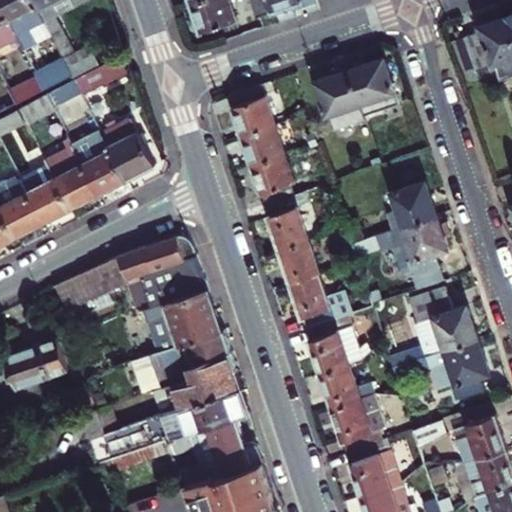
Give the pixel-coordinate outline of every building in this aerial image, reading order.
[(44,23),(32,0),(0,0),(0,6),(16,37),(23,51),(33,46),(27,32),(44,23)] [(32,0),(44,23),(63,60),(72,77),(73,80),(99,66),(89,48),(74,55),(55,18),(90,0),(32,0)] [(230,0),(196,0),(193,1),(199,19),(203,31),(237,20),(230,0)] [(271,0),(254,0),(260,15),(275,11),(271,0)] [(271,0),(275,11),(306,0),(271,0)] [(0,45),(16,37),(0,6),(0,45)] [(511,76),(511,20),(509,12),(493,17),(483,20),(487,30),(473,35),(484,66),(501,60),(507,78),(511,76)] [(368,61),(351,67),(367,113),(400,101),(384,55),(368,61)] [(119,59),(75,83),(83,99),(127,76),(119,59)] [(44,92),(72,77),(63,60),(35,75),(38,80),(44,92)] [(368,116),(367,113),(351,67),(334,73),(318,79),(335,128),(368,116)] [(44,92),(38,80),(10,94),(17,106),(44,92)] [(71,101),(76,110),(86,105),(83,99),(75,83),(53,95),(59,107),(71,101)] [(270,126),(256,85),(228,96),(236,119),(241,135),(270,126)] [(47,97),(54,110),(59,107),(53,95),(47,97)] [(54,110),(47,97),(27,108),(35,123),(55,113),(54,110)] [(59,120),(76,110),(71,101),(59,107),(54,110),(55,113),(59,120)] [(0,121),(0,138),(26,124),(19,111),(0,121)] [(131,120),(102,135),(126,183),(143,174),(156,167),(131,120)] [(270,126),(241,135),(246,151),(251,164),(280,154),(270,126)] [(73,148),(99,197),(112,190),(126,183),(102,135),(101,134),(73,148)] [(393,135),(379,140),(384,154),(399,150),(393,135)] [(46,162),(48,167),(71,211),(85,204),(99,197),(73,148),(46,162)] [(280,154),(251,164),(258,186),(265,205),(294,196),(280,154)] [(71,211),(48,167),(20,182),(43,226),(56,219),(71,211)] [(389,191),(400,223),(437,211),(432,195),(426,178),(389,191)] [(30,232),(43,226),(20,182),(0,192),(0,208),(16,240),(30,232)] [(400,223),(389,191),(379,194),(390,226),(400,223)] [(294,196),(265,205),(273,228),(280,249),(309,239),(294,196)] [(0,248),(2,247),(16,240),(0,208),(0,248)] [(444,232),(437,211),(400,223),(390,226),(353,239),(357,252),(383,242),(385,248),(398,243),(404,261),(412,258),(421,286),(447,277),(436,247),(448,243),(444,232)] [(179,239),(128,255),(119,258),(111,262),(119,281),(135,274),(196,255),(195,251),(194,248),(190,243),(186,240),(179,239)] [(286,266),(291,282),(320,272),(309,239),(280,249),(286,266)] [(131,283),(141,313),(145,311),(152,309),(208,290),(203,275),(198,259),(196,255),(135,274),(119,281),(122,288),(131,283)] [(83,275),(95,301),(122,288),(119,281),(111,262),(83,275)] [(320,272),(291,282),(300,310),(306,328),(347,314),(375,305),(371,294),(332,307),(320,272)] [(56,289),(68,314),(95,301),(83,275),(56,289)] [(391,353),(394,363),(479,335),(472,314),(468,302),(456,306),(448,282),(402,297),(419,344),(391,353)] [(159,354),(223,334),(215,311),(208,290),(152,309),(145,311),(159,354)] [(347,314),(306,328),(315,354),(321,372),(350,362),(362,358),(371,350),(364,342),(358,348),(347,314)] [(155,370),(163,392),(235,369),(238,368),(232,352),(225,333),(223,334),(159,354),(131,363),(136,376),(155,370)] [(486,355),(479,335),(394,363),(398,374),(425,364),(433,387),(453,380),(458,396),(486,386),(481,372),(490,368),(486,355)] [(33,349),(4,359),(15,391),(69,373),(59,340),(33,349)] [(350,362),(321,372),(328,392),(333,406),(361,396),(373,392),(370,381),(358,385),(350,362)] [(163,392),(170,415),(243,391),(239,379),(235,369),(163,392)] [(136,376),(143,398),(153,395),(163,392),(155,370),(136,376)] [(96,413),(88,388),(74,393),(84,417),(96,413)] [(114,461),(238,420),(248,416),(251,415),(248,405),(243,391),(170,415),(160,418),(118,432),(105,436),(114,461)] [(361,396),(333,406),(340,429),(348,449),(376,440),(390,435),(375,391),(373,392),(361,396)] [(160,418),(170,415),(163,392),(153,395),(160,418)] [(96,413),(100,423),(113,418),(110,409),(96,413)] [(457,437),(464,459),(507,445),(502,430),(495,412),(467,421),(470,433),(457,437)] [(84,417),(81,418),(97,465),(98,467),(104,465),(114,461),(105,436),(100,423),(96,413),(84,417)] [(415,426),(421,442),(447,430),(442,416),(415,426)] [(113,418),(100,423),(105,436),(118,432),(113,418)] [(199,469),(190,472),(178,476),(183,489),(185,488),(215,478),(216,481),(264,464),(259,449),(252,445),(248,447),(244,437),(238,420),(114,461),(118,473),(173,455),(175,458),(184,455),(193,452),(199,469)] [(470,433),(467,421),(453,426),(457,437),(470,433)] [(379,450),(376,440),(348,449),(356,473),(362,494),(406,480),(394,445),(379,450)] [(511,461),(507,445),(464,459),(466,465),(476,493),(480,490),(511,478),(511,461)] [(193,452),(184,455),(190,472),(199,469),(193,452)] [(456,460),(427,460),(431,473),(456,473),(456,469),(456,460)] [(109,476),(118,473),(114,461),(104,465),(109,476)] [(215,478),(185,488),(189,500),(196,498),(201,511),(275,511),(279,511),(274,496),(272,489),(264,464),(216,481),(215,478)] [(466,502),(476,493),(466,465),(456,469),(456,473),(466,502)] [(511,511),(511,478),(480,490),(476,493),(482,511),(511,511)] [(416,511),(406,480),(362,494),(368,511),(416,511)] [(430,511),(444,511),(440,499),(437,491),(424,495),(430,511)] [(440,499),(444,511),(453,511),(455,511),(450,496),(440,499)] [(201,511),(196,498),(189,500),(192,511),(201,511)]
